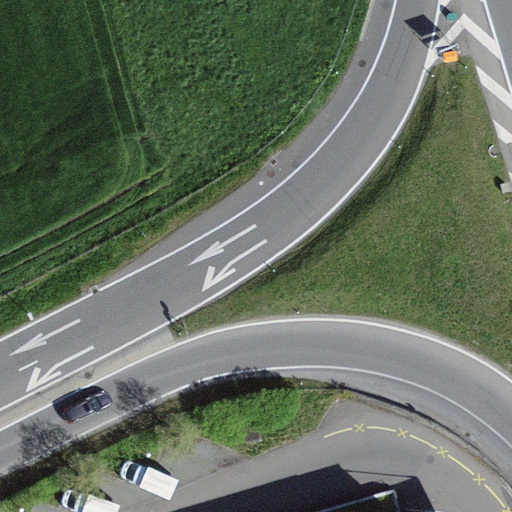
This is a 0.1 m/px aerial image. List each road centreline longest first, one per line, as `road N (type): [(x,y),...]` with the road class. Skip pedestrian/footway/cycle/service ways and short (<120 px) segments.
road 1 (motorway): [(417,0),(379,108),(303,198),(154,300),(0,381)]
road 2 (motorway): [(0,453),(164,373),(274,344),(347,344),(413,357),(511,414)]
